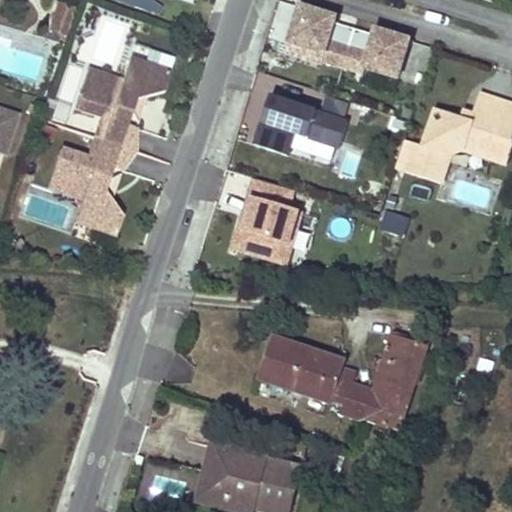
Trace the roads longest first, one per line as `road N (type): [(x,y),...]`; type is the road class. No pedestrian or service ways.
road 1 (residential): [(241,0),(79,511)]
road 2 (unknown): [(156,312),(372,325),(388,347)]
